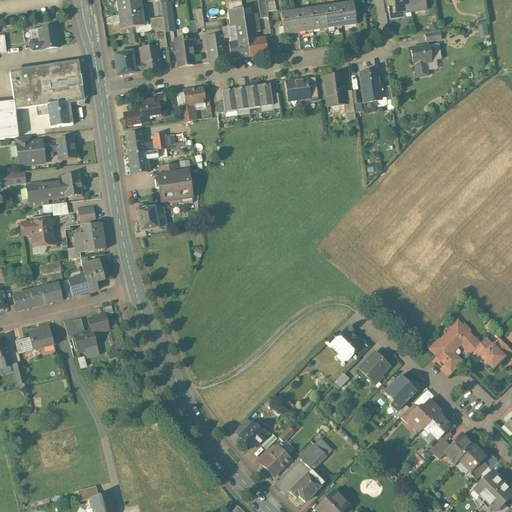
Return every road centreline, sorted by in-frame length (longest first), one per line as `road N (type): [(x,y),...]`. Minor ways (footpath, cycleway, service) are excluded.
road 1 (residential): [(372,0),(379,49),(98,89)]
road 2 (primary): [(135,285),(184,396),(268,511)]
road 3 (primary): [(98,89),(135,285)]
road 4 (residential): [(0,323),(135,285)]
